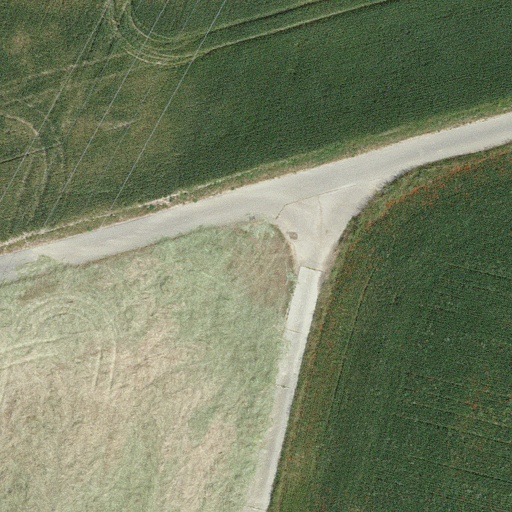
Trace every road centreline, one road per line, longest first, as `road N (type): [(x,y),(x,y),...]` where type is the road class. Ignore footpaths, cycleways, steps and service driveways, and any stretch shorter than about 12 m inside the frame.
road 1 (track): [(0,271),(511,127)]
road 2 (track): [(329,178),(251,511)]
